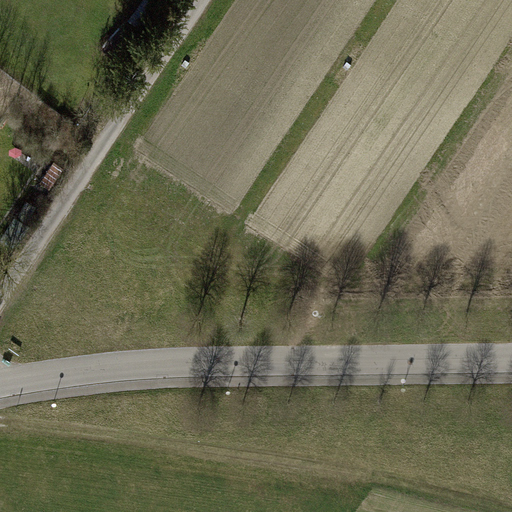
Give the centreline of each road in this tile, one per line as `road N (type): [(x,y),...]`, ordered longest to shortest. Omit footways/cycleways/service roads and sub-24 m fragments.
road 1 (unclassified): [(511,357),(153,363),(0,383)]
road 2 (track): [(0,297),(199,0)]
